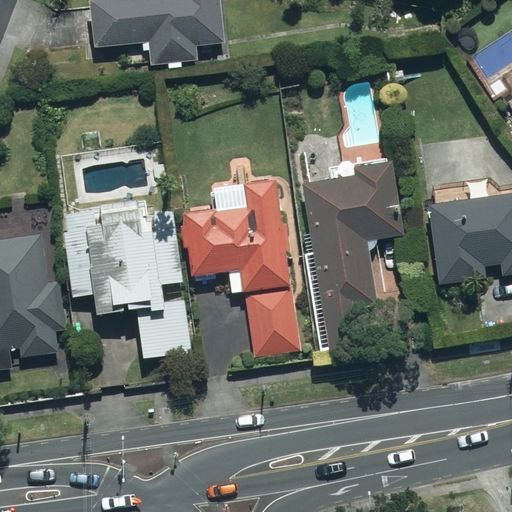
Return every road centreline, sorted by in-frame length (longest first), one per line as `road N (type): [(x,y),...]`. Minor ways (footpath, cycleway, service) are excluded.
road 1 (primary): [(0,459),(488,398)]
road 2 (primary): [(152,494),(193,466),(488,398)]
road 3 (primary): [(438,460),(152,494)]
road 4 (primary): [(438,460),(319,492),(289,511)]
road 5 (primary): [(0,475),(65,473),(152,494)]
